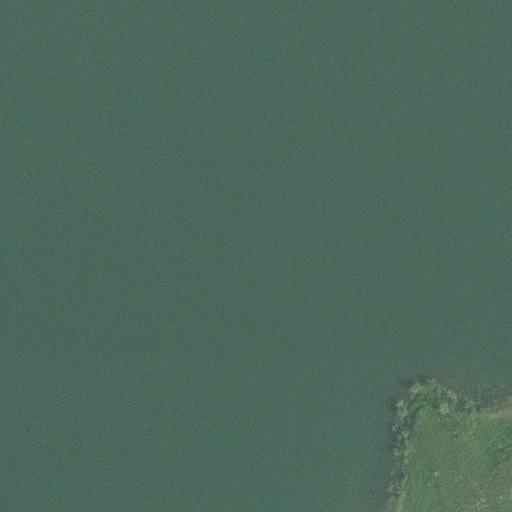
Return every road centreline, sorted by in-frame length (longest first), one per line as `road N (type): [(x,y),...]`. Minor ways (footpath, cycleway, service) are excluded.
road 1 (motorway): [(511,80),(0,454)]
road 2 (motorway): [(0,506),(511,134)]
